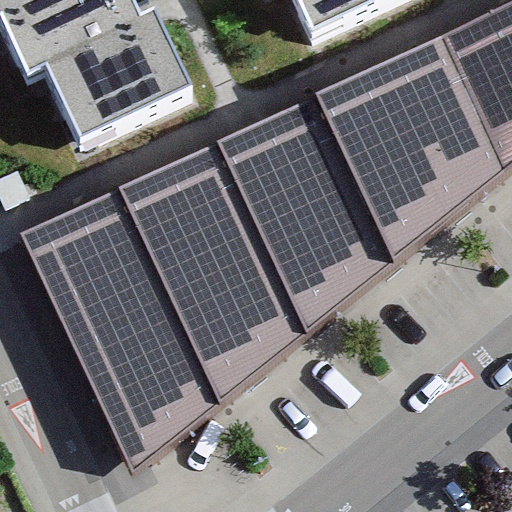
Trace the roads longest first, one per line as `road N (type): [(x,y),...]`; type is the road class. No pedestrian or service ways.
road 1 (tertiary): [(511,359),(322,511)]
road 2 (residential): [(0,342),(79,511)]
